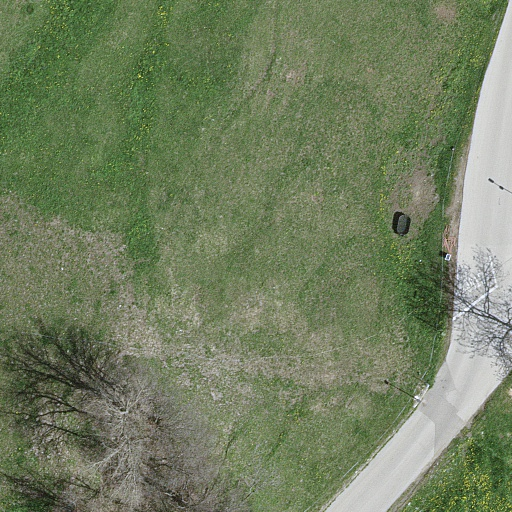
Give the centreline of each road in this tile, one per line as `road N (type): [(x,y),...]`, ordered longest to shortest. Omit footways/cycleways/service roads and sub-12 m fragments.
road 1 (unclassified): [(495,373),(482,228),(486,154),(511,45)]
road 2 (unclassified): [(354,511),(495,373)]
